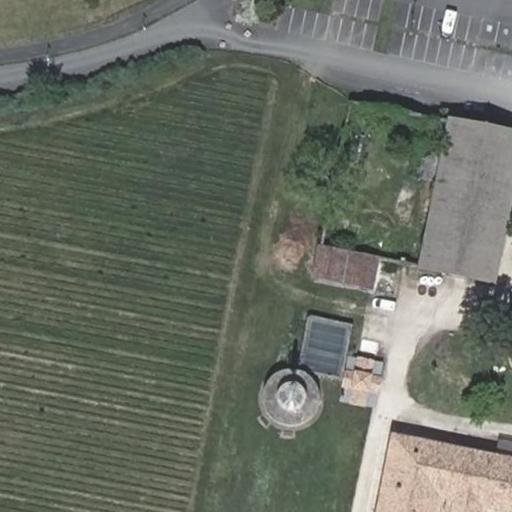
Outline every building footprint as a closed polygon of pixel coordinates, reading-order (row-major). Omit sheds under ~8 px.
[(511,186),(511,130),(448,119),(420,268),(494,280),(511,186)] [(321,249),(316,277),(373,287),(378,257),(321,249)] [(310,316),(305,368),(342,371),(347,320),(310,316)] [(385,363),(349,356),(340,399),(378,405),(385,363)] [(277,368),(271,371),(270,372),(263,377),(259,382),(256,388),(254,395),(254,402),(254,406),(257,413),(260,420),(265,425),(270,430),(277,433),(284,435),(291,435),(299,433),(306,430),(312,426),(316,420),(320,414),(322,407),(322,399),(321,392),(319,385),(315,379),(309,373),(303,370),(296,367),(291,367),(290,366),(289,367),(285,367),(277,368)] [(511,458),(397,437),(381,511),(437,511),(442,494),(456,497),(491,504),(511,508),(511,458)] [(489,511),(491,504),(456,497),(453,511),(452,511),(489,511)]
